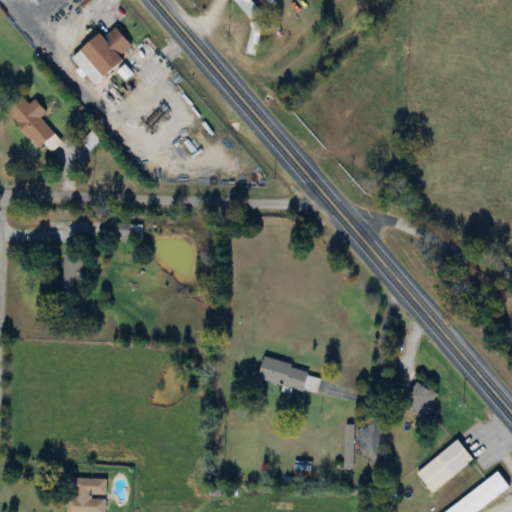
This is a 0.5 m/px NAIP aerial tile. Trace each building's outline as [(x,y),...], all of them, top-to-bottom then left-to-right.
[(233,0),(251,20),(260,12),(250,0),(233,0)] [(256,57),(261,26),(252,24),(247,55),(256,57)] [(125,60),(121,55),(132,47),(114,25),(72,58),(94,85),(125,60)] [(346,107),(352,94),(330,86),(318,119),(348,130),(355,111),(346,107)] [(38,150),(46,144),(50,149),(59,141),(41,119),(47,115),(35,100),(28,105),(22,97),(6,109),(38,150)] [(353,139),(384,157),(394,140),(363,123),(353,139)] [(109,241),(131,241),(131,224),(109,224),(109,241)] [(57,280),(55,297),(84,300),(88,260),(65,257),(63,280),(57,280)] [(258,380),(307,392),(312,374),(263,361),(258,380)] [(436,391),(414,382),(404,407),(426,416),(436,391)] [(354,427),(345,427),(345,470),(354,470),(354,427)] [(473,461),(458,441),(416,474),(431,494),(473,461)] [(311,472),(310,464),(295,464),(296,473),(311,472)] [(478,511),(509,489),(498,473),(444,511),(478,511)] [(105,511),(106,480),(67,479),(67,511),(105,511)]
